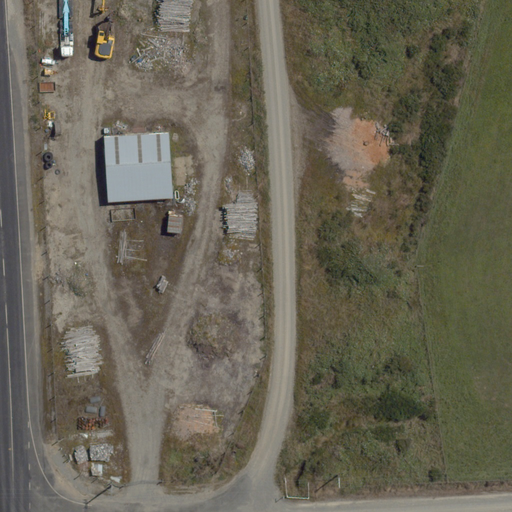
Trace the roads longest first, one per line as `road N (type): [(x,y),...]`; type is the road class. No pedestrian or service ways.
road 1 (residential): [(269,0),(285,347),(277,429),(243,511)]
road 2 (primary): [(13,511),(0,193)]
